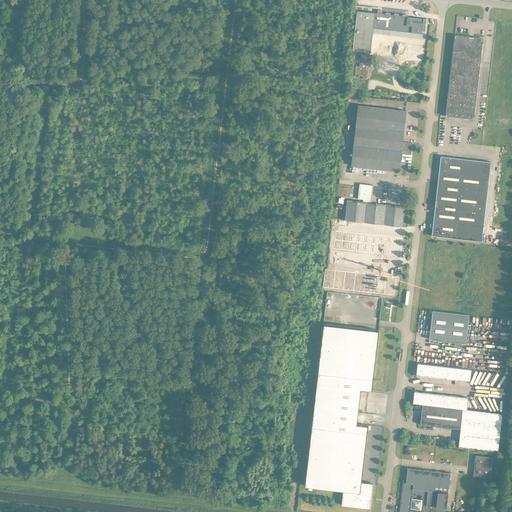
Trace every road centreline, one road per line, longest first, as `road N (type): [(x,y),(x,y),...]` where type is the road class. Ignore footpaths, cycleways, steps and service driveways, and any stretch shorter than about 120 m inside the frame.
road 1 (unclassified): [(383,511),(443,0)]
road 2 (unclassified): [(0,184),(11,173),(33,87),(82,82),(83,0)]
road 3 (track): [(49,86),(32,232)]
